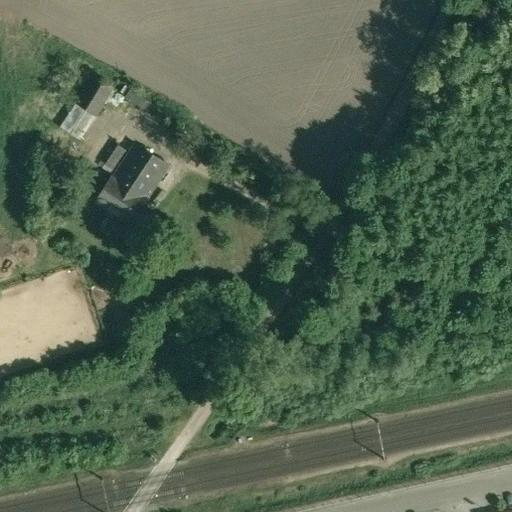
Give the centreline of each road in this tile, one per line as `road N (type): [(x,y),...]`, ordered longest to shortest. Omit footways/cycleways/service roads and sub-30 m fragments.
road 1 (track): [(452,0),(380,138),(132,511)]
road 2 (unclassified): [(511,478),(361,511)]
